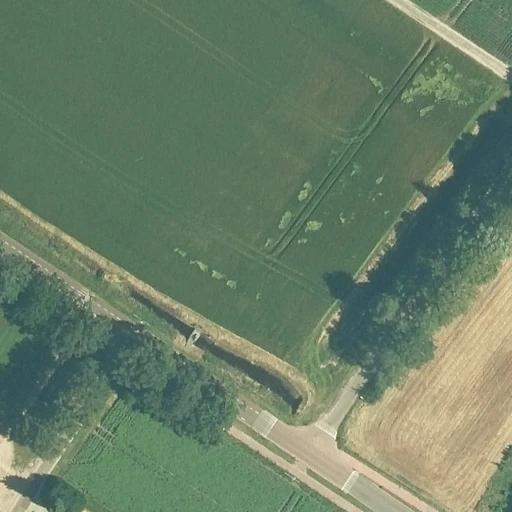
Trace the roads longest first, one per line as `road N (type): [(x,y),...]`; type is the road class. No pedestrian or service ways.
road 1 (unclassified): [(511,167),(310,455)]
road 2 (tertiary): [(310,455),(131,337)]
road 3 (unclassified): [(17,511),(131,337)]
road 4 (tertiary): [(131,337),(0,249)]
road 5 (unknown): [(511,78),(394,0)]
